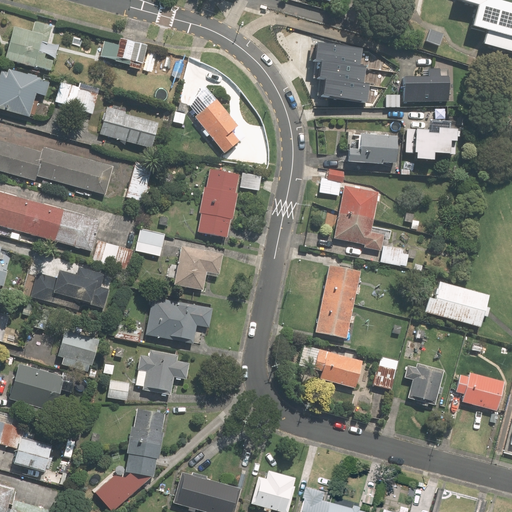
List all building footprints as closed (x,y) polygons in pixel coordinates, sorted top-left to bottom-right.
[(511,3),(499,0),(458,0),(458,2),(480,8),(474,28),(488,32),(485,43),(511,51),(511,3)] [(47,56),(55,58),(58,45),(54,44),(55,37),(53,36),(55,27),(35,22),(33,31),(14,26),(5,60),(51,72),(54,61),(47,59),(47,56)] [(429,29),(425,42),(441,46),(444,34),(429,29)] [(154,55),(147,53),(147,45),(120,38),(119,44),(105,41),(101,57),(129,65),(129,68),(140,71),(141,69),(150,71),(154,55)] [(318,42),(316,60),(322,60),(361,65),(363,48),(318,42)] [(361,65),(322,60),(320,78),(326,79),(364,84),(366,66),(361,65)] [(199,66),(189,64),(184,80),(194,83),(199,66)] [(46,96),(50,82),(40,79),(40,76),(9,68),(7,73),(1,71),(0,73),(0,109),(30,117),(36,94),(46,96)] [(430,70),(429,77),(404,76),(404,101),(448,102),(449,77),(441,77),(441,70),(430,70)] [(99,88),(80,82),(79,87),(72,85),(73,82),(61,79),(54,103),(92,114),(99,88)] [(364,84),(326,79),(324,95),(367,101),(370,85),(364,84)] [(207,137),(209,135),(224,153),(240,140),(233,131),(239,126),(217,99),(195,117),(205,130),(203,132),(207,137)] [(126,111),(108,106),(100,134),(153,149),(160,124),(125,115),(126,111)] [(452,117),(451,122),(432,121),(432,133),(429,133),(429,129),(407,128),(405,152),(418,152),(418,160),(435,161),(436,153),(452,154),(452,141),(459,142),(459,131),(464,131),(465,117),(452,117)] [(360,151),(348,150),(348,162),(397,164),(399,136),(360,134),(360,151)] [(0,170),(35,181),(37,176),(106,195),(114,166),(44,147),(43,153),(0,140),(0,170)] [(153,166),(135,162),(127,198),(144,202),(153,166)] [(328,179),(321,178),(319,192),(339,196),(341,183),(343,183),(345,171),(330,169),(328,179)] [(230,238),(239,188),(260,192),(263,176),(242,172),(242,176),(210,170),(206,187),(203,187),(198,214),(201,214),(198,232),(230,238)] [(335,239),(366,244),(365,248),(382,251),(380,262),(407,267),(409,254),(402,253),(402,249),(384,247),(386,233),(373,231),(379,191),(343,186),(335,239)] [(0,191),(0,225),(91,251),(100,219),(0,191)] [(141,228),(135,252),(160,257),(165,233),(141,228)] [(132,250),(97,240),(91,261),(126,271),(132,250)] [(2,252),(1,252),(3,246),(0,245),(0,289),(2,290),(10,260),(10,259),(9,259),(9,258),(9,257),(8,256),(8,255),(7,255),(7,254),(6,254),(5,253),(4,253),(4,252),(3,252),(2,252)] [(171,264),(168,278),(175,279),(174,285),(204,291),(207,275),(220,278),(224,257),(226,258),(227,254),(182,245),(178,265),(171,264)] [(351,315),(356,294),(360,295),(362,285),(358,284),(360,271),(329,265),(316,332),(347,338),(350,322),(354,323),(356,316),(351,315)] [(30,300),(51,305),(53,294),(88,303),(87,305),(104,309),(108,290),(101,288),(104,273),(80,267),(78,275),(60,271),(59,278),(37,273),(30,300)] [(425,313),(481,328),(485,316),(488,316),(489,313),(490,307),(487,307),(490,295),(440,282),(438,288),(437,288),(436,293),(437,294),(436,299),(429,297),(425,313)] [(18,290),(4,286),(2,295),(15,299),(18,290)] [(146,335),(193,343),(196,326),(209,328),(212,308),(153,298),(146,335)] [(51,311),(39,308),(34,329),(47,331),(51,311)] [(142,329),(116,324),(113,337),(139,342),(142,329)] [(23,332),(5,327),(2,341),(20,346),(23,332)] [(59,356),(64,357),(62,364),(87,371),(89,364),(94,365),(101,339),(66,330),(59,356)] [(304,346),(299,365),(323,372),(320,381),(356,390),(363,361),(304,346)] [(150,351),(149,357),(140,355),(136,384),(145,386),(145,390),(173,393),(175,379),(187,380),(190,363),(177,361),(178,355),(150,351)] [(379,367),(376,367),(372,385),(392,390),(399,360),(382,356),(379,367)] [(415,362),(414,367),(407,365),(404,376),(411,378),(407,394),(436,401),(444,369),(415,362)] [(64,372),(63,376),(20,364),(10,399),(55,411),(64,381),(74,384),(77,375),(64,372)] [(460,374),(455,391),(451,408),(460,410),(462,402),(497,411),(505,381),(469,372),(468,377),(460,374)] [(131,382),(110,380),(108,398),(128,401),(131,382)] [(136,408),(127,464),(120,462),(116,484),(130,487),(134,487),(136,475),(155,478),(166,413),(136,408)] [(68,474),(47,468),(52,448),(22,439),(28,419),(0,411),(0,444),(19,450),(15,465),(45,473),(43,480),(64,486),(68,474)] [(259,474),(257,481),(250,480),(247,494),(253,496),(251,502),(287,511),(289,503),(296,477),(269,470),(267,476),(259,474)] [(195,511),(196,509),(206,511),(235,511),(242,489),(182,473),(173,503),(189,507),(187,511),(190,511),(195,511)] [(389,485),(382,511),(405,511),(408,499),(414,500),(416,489),(410,487),(409,490),(389,485)] [(52,511),(53,510),(11,499),(13,490),(0,486),(0,511),(52,511)] [(305,486),(302,498),(306,499),(302,511),(362,511),(359,511),(361,502),(339,496),(337,505),(323,501),(325,492),(305,486)] [(99,511),(112,501),(105,493),(91,506),(96,511),(99,511)] [(117,511),(126,504),(119,497),(111,505),(117,511)]
